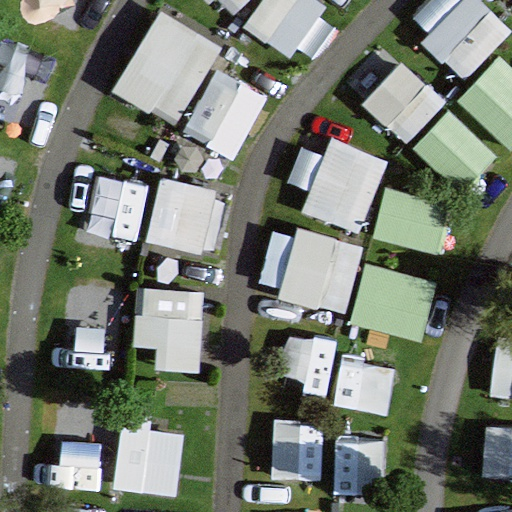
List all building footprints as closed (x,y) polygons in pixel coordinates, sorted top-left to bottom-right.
[(225,0),(236,13),(252,0),(225,0)] [(267,0),(253,21),(304,53),(337,0),(267,0)] [(475,75),(511,36),(511,15),(495,0),(468,0),(434,36),(475,75)] [(126,90),(192,120),(230,37),(164,6),(126,90)] [(511,68),(499,56),(458,98),(510,148),(511,145),(511,68)] [(248,154),(278,88),(224,64),(194,130),(248,154)] [(447,110),(413,146),(459,190),(494,154),(447,110)] [(214,249),(226,182),(170,172),(158,239),(214,249)] [(386,185),(373,234),(436,250),(448,202),(386,185)] [(366,263),(351,320),(420,339),(435,281),(366,263)] [(214,369),(216,285),(155,283),(152,367),(214,369)] [(511,333),(509,334),(502,394),(511,395),(511,333)] [(297,335),(299,388),(344,387),(342,334),(297,335)] [(188,491),(195,424),(135,417),(127,484),(188,491)] [(283,475),(334,477),(336,419),(285,417),(283,475)] [(511,476),(511,422),(496,422),(495,476),(511,476)]
